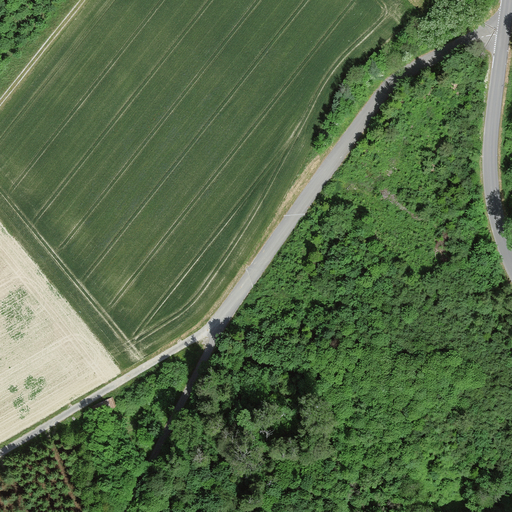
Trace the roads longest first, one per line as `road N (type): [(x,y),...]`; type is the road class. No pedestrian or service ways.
road 1 (tertiary): [(511,263),(490,173),(508,0)]
road 2 (track): [(0,453),(214,325)]
road 3 (track): [(0,102),(82,0)]
